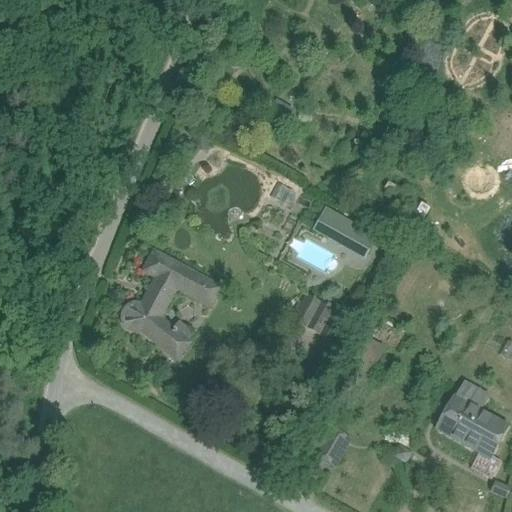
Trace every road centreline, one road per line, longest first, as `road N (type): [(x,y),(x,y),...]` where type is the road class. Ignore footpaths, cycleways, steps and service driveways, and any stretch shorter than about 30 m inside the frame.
road 1 (unclassified): [(204,0),(56,371)]
road 2 (unclassified): [(300,511),(56,371)]
road 3 (unclassified): [(56,371),(39,511)]
